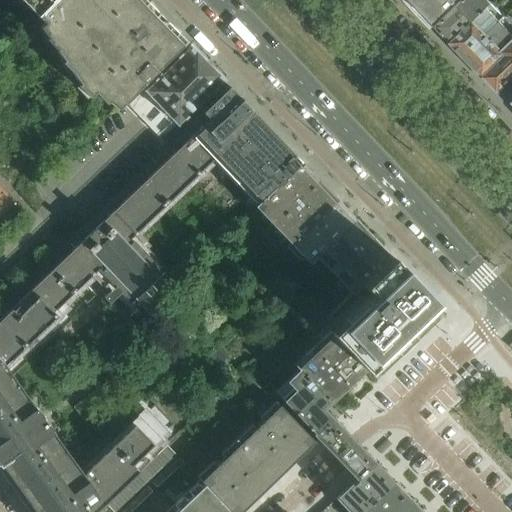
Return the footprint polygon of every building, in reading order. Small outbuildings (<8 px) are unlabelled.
[(49,0),(21,0),(35,13),(49,0)] [(177,32),(179,30),(165,20),(163,22),(154,18),(158,14),(148,0),(147,1),(145,0),(49,0),(35,13),(44,23),(40,27),(47,37),(50,35),(60,45),(56,50),(63,60),(66,58),(76,69),(72,73),(79,83),(82,81),(93,93),(99,88),(109,98),(107,101),(117,109),(131,95),(186,41),(177,32)] [(412,0),(438,26),(465,0),(412,0)] [(488,0),(465,0),(438,26),(453,43),(493,4),(488,0)] [(504,51),(511,43),(511,23),(493,4),(453,43),(485,76),(508,55),(504,51)] [(508,55),(485,76),(500,93),(511,81),(511,43),(504,51),(508,55)] [(176,125),(223,80),(190,46),(144,91),(144,92),(136,100),(167,132),(176,124),(176,125)] [(173,283),(147,256),(123,231),(127,227),(134,235),(217,156),(253,194),(256,192),(262,198),(263,199),(298,165),(301,162),(232,90),(228,86),(201,112),(205,116),(210,121),(63,260),(84,283),(95,273),(87,265),(91,262),(141,314),(173,283)] [(304,171),(298,165),(263,199),(262,198),(254,205),(261,214),(266,209),(276,220),(318,180),(307,168),(304,171)] [(318,180),(276,220),(288,232),(282,237),(289,243),(294,238),(333,202),(327,195),(330,192),(318,180)] [(336,199),(333,202),(294,238),(307,251),(301,257),(307,263),(314,256),(351,220),(345,214),(348,211),(336,199)] [(354,218),(351,220),(314,256),(332,274),(369,239),(363,233),(366,230),(354,218)] [(372,236),(369,239),(332,274),(350,293),(387,258),(381,251),(384,249),(372,236)] [(390,255),(387,258),(350,293),(320,323),(328,331),(366,370),(367,369),(371,373),(413,333),(409,329),(436,304),(390,255)] [(97,511),(139,472),(132,465),(164,434),(145,414),(83,474),(51,429),(52,429),(38,410),(38,411),(5,365),(67,306),(66,305),(87,285),(84,283),(63,260),(0,320),(0,470),(30,511),(97,511)] [(366,370),(328,331),(310,348),(314,351),(349,387),(366,370)] [(349,387),(314,351),(310,348),(293,365),(299,371),(331,404),(349,387)] [(331,404),(299,371),(276,392),(338,458),(357,479),(375,461),(356,441),(325,409),(331,404)] [(280,405),(201,481),(230,511),(240,511),(314,441),(280,405)] [(115,511),(176,455),(168,446),(107,504),(114,511),(115,511)] [(157,487),(183,463),(179,458),(153,483),(157,487)] [(336,498),(349,511),(363,511),(395,482),(375,461),(357,479),(336,498)] [(230,511),(201,481),(172,508),(175,511),(230,511)] [(400,511),(412,500),(395,482),(363,511),(400,511)] [(131,511),(153,492),(149,487),(122,511),(131,511)] [(423,511),(412,500),(400,511),(423,511)]
